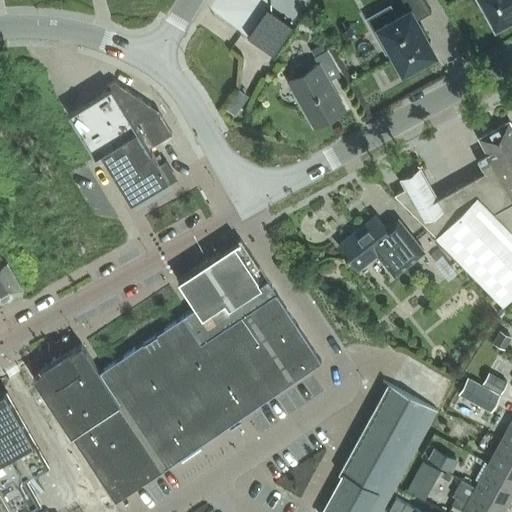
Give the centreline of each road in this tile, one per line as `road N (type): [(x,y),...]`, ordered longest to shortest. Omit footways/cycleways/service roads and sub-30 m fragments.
road 1 (tertiary): [(256,184),(292,182),(511,60)]
road 2 (residential): [(0,346),(206,231)]
road 3 (tertiary): [(155,61),(239,178),(256,184)]
road 4 (tertiary): [(0,26),(75,30),(155,61)]
